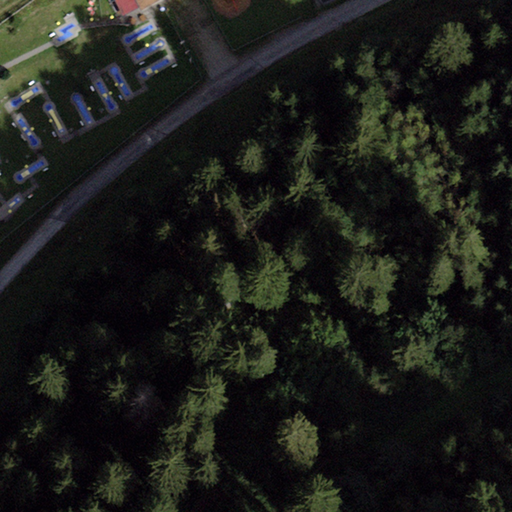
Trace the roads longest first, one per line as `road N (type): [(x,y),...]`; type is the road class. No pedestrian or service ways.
road 1 (track): [(0,284),(105,174),(184,110),(386,0)]
road 2 (track): [(289,511),(352,466),(451,431),(511,398)]
